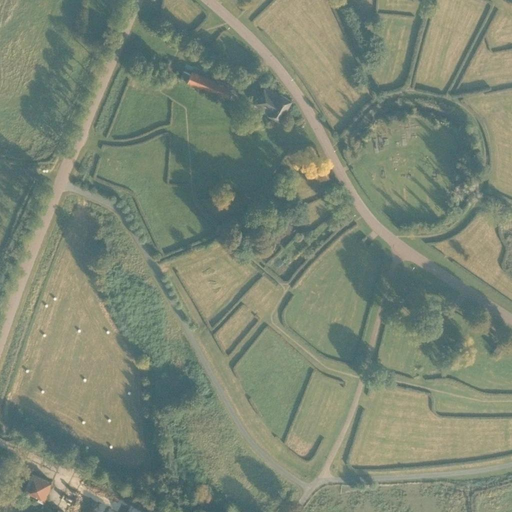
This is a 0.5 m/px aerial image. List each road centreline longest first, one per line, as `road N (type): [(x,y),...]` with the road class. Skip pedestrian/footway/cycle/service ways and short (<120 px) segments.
road 1 (unclassified): [(59,183),(123,215),(248,438),(310,488),(319,478)]
road 2 (unclassified): [(398,245),(365,213),(283,77),(207,0)]
road 3 (unclassified): [(319,478),(352,408),(398,245)]
road 4 (unclassified): [(59,183),(138,0)]
road 5 (unclassified): [(319,478),(511,464)]
road 6 (unclassified): [(0,352),(59,183)]
road 7 (unclassified): [(511,318),(398,245)]
